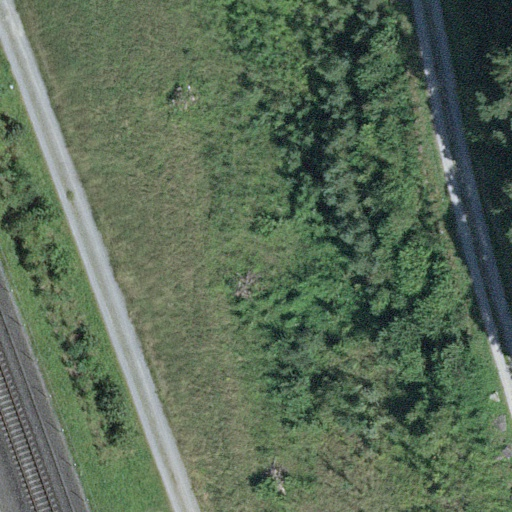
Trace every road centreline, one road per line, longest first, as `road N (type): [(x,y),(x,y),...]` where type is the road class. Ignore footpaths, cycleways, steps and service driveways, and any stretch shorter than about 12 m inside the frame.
road 1 (track): [(0,0),(189,511)]
road 2 (track): [(423,0),(459,183),(511,371)]
